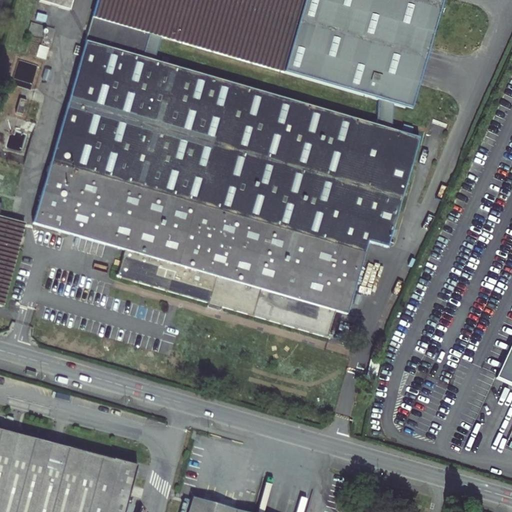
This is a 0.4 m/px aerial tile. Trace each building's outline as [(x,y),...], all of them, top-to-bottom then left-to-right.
[(367,242),(386,248),(418,139),(391,131),(391,105),(402,108),(434,0),(97,0),(32,224),(117,248),(124,251),(119,267),(116,277),(131,281),(137,283),(206,304),(220,307),(326,338),(334,312),(346,315),(367,242)] [(71,0),(38,0),(38,2),(69,11),(71,0)] [(434,0),(402,108),(410,111),(442,0),(434,0)] [(25,101),(19,99),(15,113),(21,115),(25,101)] [(0,306),(1,307),(23,223),(0,217),(0,306)] [(511,385),(511,341),(495,378),(511,385)] [(365,378),(375,381),(380,357),(371,355),(365,378)] [(0,425),(0,430),(70,449),(72,445),(0,425)] [(70,449),(0,430),(0,511),(123,511),(129,493),(130,493),(137,466),(113,460),(70,449)] [(176,440),(182,442),(185,433),(179,431),(176,440)] [(181,494),(188,495),(193,476),(186,474),(181,494)] [(238,511),(191,498),(187,511),(238,511)]
